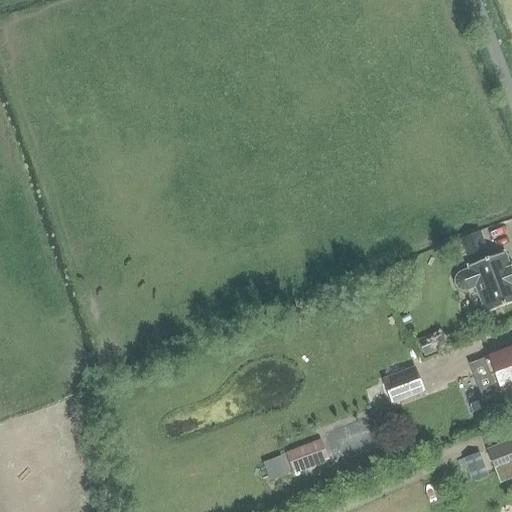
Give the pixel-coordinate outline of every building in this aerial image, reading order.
[(486,250),(480,233),(460,240),(466,257),(486,250)] [(486,314),(511,303),(511,270),(511,269),(510,270),(504,254),(468,267),(470,271),(461,274),(458,277),(456,281),(456,285),(459,289),(463,291),(468,291),(476,288),(486,314)] [(443,351),(436,334),(417,341),(424,358),(443,351)] [(511,351),(507,354),(506,351),(484,360),(491,378),(497,375),(502,391),(511,387),(511,351)] [(393,404),(423,393),(414,370),(385,382),(393,404)] [(328,460),(321,441),(286,454),(293,473),(328,460)] [(511,466),(511,442),(486,452),(494,474),(511,466)] [(472,482),(488,476),(480,453),(463,459),(472,482)]
